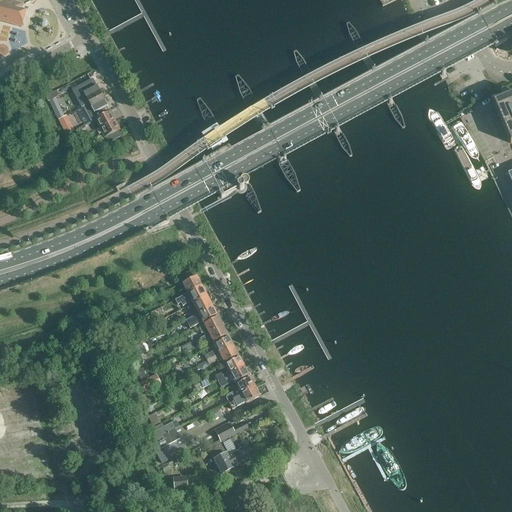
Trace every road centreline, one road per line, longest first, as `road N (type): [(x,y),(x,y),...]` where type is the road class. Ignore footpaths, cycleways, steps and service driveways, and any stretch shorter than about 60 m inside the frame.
road 1 (primary): [(511,6),(118,217),(0,263)]
road 2 (primary): [(0,281),(125,231),(511,25)]
road 3 (residential): [(308,444),(85,35)]
road 4 (unclassified): [(62,505),(169,506),(235,494),(285,472)]
